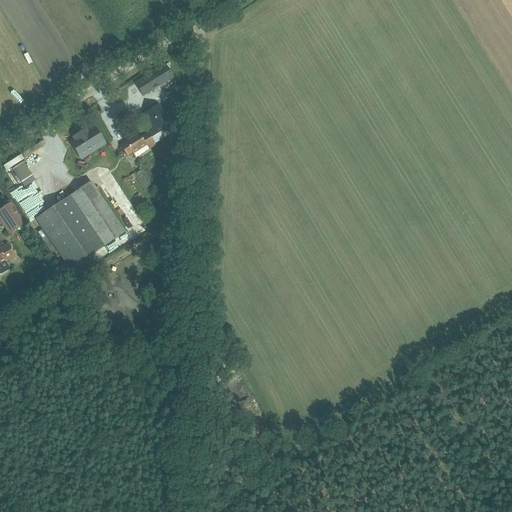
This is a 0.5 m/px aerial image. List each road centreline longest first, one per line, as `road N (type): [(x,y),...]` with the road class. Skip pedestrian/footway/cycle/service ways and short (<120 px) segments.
road 1 (track): [(178,511),(199,23),(235,0)]
road 2 (unclassified): [(0,149),(199,23),(200,0)]
